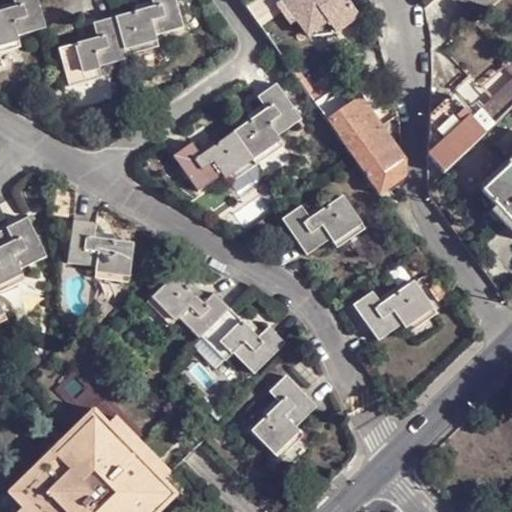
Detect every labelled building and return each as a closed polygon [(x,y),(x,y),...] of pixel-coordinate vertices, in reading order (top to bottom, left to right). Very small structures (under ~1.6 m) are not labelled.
[(0,52),(22,46),(19,36),(46,28),(38,0),(15,0),(18,8),(0,12),(0,52)] [(117,17),(127,55),(159,46),(156,36),(185,28),(176,0),(154,0),(156,7),(117,17)] [(259,0),(250,0),(245,4),(272,42),(284,35),(259,0)] [(294,19),(280,0),(276,0),(273,3),(287,23),(294,19)] [(280,0),(294,19),(304,33),(324,19),(332,31),(357,15),(345,0),(280,0)] [(453,0),(460,8),(467,0),(469,0),(485,16),(501,0),(453,0)] [(469,0),(467,0),(460,8),(475,23),(485,16),(469,0)] [(129,60),(127,55),(117,17),(94,24),(98,39),(61,49),(71,87),(103,78),(100,69),(129,60)] [(318,109),(327,120),(358,97),(345,81),(332,90),(336,95),(327,102),(318,109)] [(266,109),(233,133),(253,166),(283,144),(278,137),(301,120),(276,84),(257,97),(266,109)] [(511,90),(500,101),(508,111),(511,107),(511,90)] [(429,155),(444,173),(445,170),(486,134),(467,112),(452,95),(431,114),(429,155)] [(337,137),(370,113),(358,97),(327,120),(337,137)] [(472,107),(467,112),(486,134),(496,125),(476,103),(472,107)] [(486,134),(445,170),(473,201),(484,191),(511,165),(511,110),(496,125),(486,134)] [(337,137),(369,181),(395,162),(373,134),(379,127),(370,113),(337,137)] [(395,162),(397,166),(397,150),(379,127),(373,134),(395,162)] [(253,166),(233,133),(199,155),(190,143),(172,156),(196,192),(221,175),(226,184),(253,166)] [(386,187),(397,180),(397,166),(395,162),(369,181),(383,203),(393,195),(386,187)] [(511,165),(484,191),(511,222),(511,165)] [(341,196),(309,218),(300,206),(281,218),(306,255),(329,239),(335,248),(364,229),(341,196)] [(0,249),(0,292),(25,280),(21,272),(46,259),(26,220),(6,229),(14,242),(0,249)] [(129,282),(134,243),(96,239),(98,223),(75,221),(69,264),(97,267),(97,278),(129,282)] [(201,336),(231,309),(215,292),(205,303),(178,274),(149,301),(173,326),(179,320),(198,339),(201,336)] [(438,295),(446,290),(439,280),(430,286),(438,295)] [(413,282),(379,303),(371,291),(353,304),(377,339),(400,325),(406,333),(434,314),(413,282)] [(258,337),(231,309),(201,336),(225,360),(233,354),(252,374),(285,343),(269,328),(258,337)] [(151,364),(142,373),(155,386),(165,378),(151,364)] [(289,375),(272,391),(284,403),(256,432),(282,458),(306,434),(298,426),(318,406),(289,375)] [(20,509),(22,511),(160,511),(177,497),(162,480),(108,424),(93,408),(5,492),(20,509)] [(108,424),(162,480),(169,472),(114,416),(108,424)] [(253,485),(264,473),(255,465),(244,476),(253,485)]
